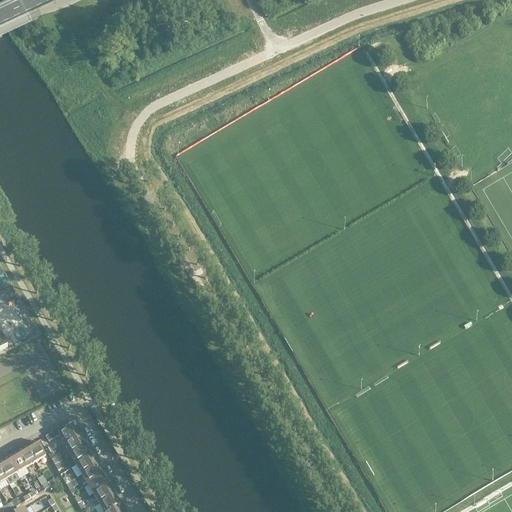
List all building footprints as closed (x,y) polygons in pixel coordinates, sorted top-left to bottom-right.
[(65,433),(62,427),(52,434),(55,439),(58,437),(64,447),(79,438),(73,428),(65,433)] [(85,448),(79,438),(64,447),(70,457),(85,448)] [(46,457),(37,442),(27,448),(36,463),(46,457)] [(36,463),(27,448),(17,454),(26,469),(36,463)] [(91,457),(85,448),(70,457),(76,466),(91,457)] [(26,469),(17,454),(7,460),(16,475),(26,469)] [(97,467),(91,457),(76,466),(82,476),(97,467)] [(16,475),(7,460),(0,464),(0,470),(6,481),(16,475)] [(103,477),(97,467),(82,476),(88,486),(103,477)] [(0,491),(10,486),(6,481),(0,470),(0,491)] [(43,477),(38,480),(41,486),(47,483),(43,477)] [(109,487),(103,477),(88,486),(93,496),(109,487)] [(114,497),(109,487),(93,496),(99,505),(114,497)] [(120,507),(114,497),(99,505),(103,511),(110,511),(117,509),(120,507)]
